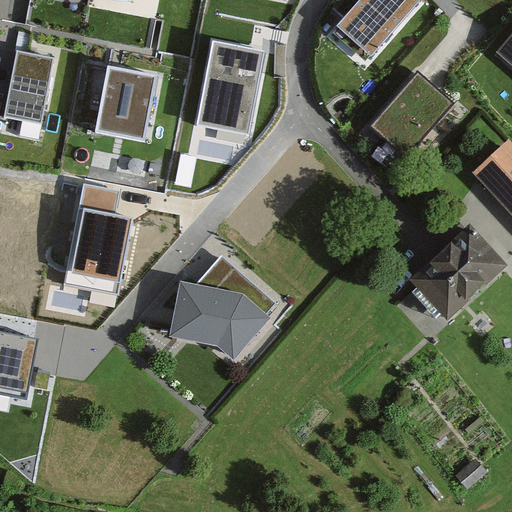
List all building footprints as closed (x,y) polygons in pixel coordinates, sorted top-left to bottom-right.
[(413,0),(364,0),(335,32),(366,60),(418,4),(413,0)] [(511,38),(499,53),(511,63),(511,38)] [(266,51),(213,41),(197,125),(249,136),(266,51)] [(52,60),(17,54),(6,118),(41,124),(52,60)] [(157,80),(109,72),(98,135),(146,143),(157,80)] [(417,78),(373,129),(406,158),(450,107),(417,78)] [(511,150),(509,147),(477,176),(511,213),(511,150)] [(119,190),(83,184),(64,284),(118,294),(132,217),(115,214),(119,190)] [(503,271),(470,235),(415,286),(448,321),(503,271)] [(276,305),(221,258),(194,289),(181,286),(170,341),(217,350),(234,364),(271,321),(265,317),(276,305)] [(34,343),(0,335),(0,393),(22,398),(34,343)]
